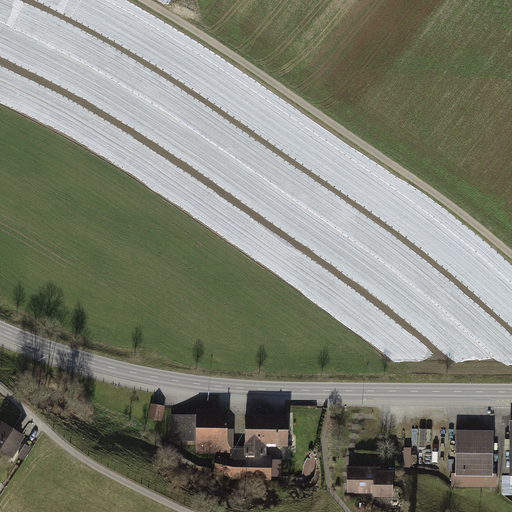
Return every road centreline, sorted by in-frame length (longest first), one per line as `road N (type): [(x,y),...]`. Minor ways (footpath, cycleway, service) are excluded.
road 1 (primary): [(0,328),(73,356),(185,381),(328,392),(511,391)]
road 2 (track): [(511,258),(140,0)]
road 3 (residential): [(191,511),(61,443),(0,388)]
